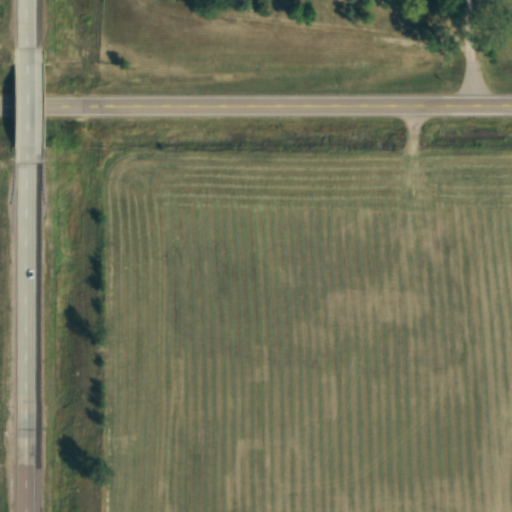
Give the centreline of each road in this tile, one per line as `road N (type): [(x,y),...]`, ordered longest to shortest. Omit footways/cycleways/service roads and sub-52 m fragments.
road 1 (tertiary): [(0,99),(511,99)]
road 2 (motorway): [(24,511),(26,163)]
road 3 (motorway): [(26,163),(25,40)]
